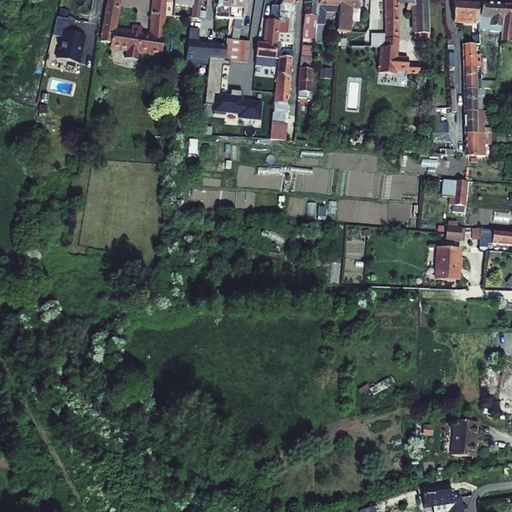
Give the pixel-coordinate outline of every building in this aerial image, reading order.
[(107,0),(100,42),(111,43),(110,47),(126,49),(125,59),(137,61),(138,53),(141,36),(141,30),(135,29),(134,30),(134,34),(131,33),(113,31),(118,0),(107,0)] [(150,27),(150,37),(163,39),(165,22),(165,20),(165,16),(166,10),(166,2),(166,0),(153,0),(151,27),(150,27)] [(200,12),(200,0),(192,0),(191,19),(205,20),(206,12),(200,12)] [(216,0),(215,18),(229,19),(230,9),(230,0),(216,0)] [(235,20),(232,40),(238,41),(244,0),(230,0),(230,9),(229,19),(235,20)] [(280,0),(279,19),(288,20),(289,13),(293,13),(295,13),(296,0),(280,0)] [(303,26),(302,38),(315,38),(317,17),(317,5),(317,0),(304,0),(304,4),(306,4),(304,26),(303,26)] [(336,31),(350,32),(352,9),(360,9),(360,0),(339,0),(339,7),(339,12),(336,31)] [(406,71),(406,74),(425,75),(426,67),(408,65),(409,59),(397,58),(398,39),(397,3),(397,0),(385,0),(386,34),(386,39),(385,48),(380,47),(377,74),(395,75),(396,70),(406,71)] [(421,38),(421,34),(429,34),(427,0),(406,0),(407,4),(406,12),(413,13),(414,38),(421,38)] [(452,1),(453,22),(476,23),(477,16),(478,3),(452,1)] [(169,11),(166,10),(165,16),(174,17),(175,6),(175,3),(170,2),(170,3),(169,11)] [(501,33),(504,5),(481,3),(480,17),(477,16),(476,23),(478,23),(479,26),(490,27),(489,32),(498,32),(501,33)] [(511,4),(504,5),(501,33),(500,45),(505,46),(511,46),(511,38),(511,4)] [(339,12),(339,7),(317,5),(317,17),(326,18),(326,11),(339,12)] [(52,56),(82,63),(88,34),(74,31),(76,19),(61,16),(52,56)] [(315,44),(321,44),(323,26),(325,26),(326,18),(317,17),(315,38),(315,44)] [(281,43),(293,44),(294,33),(292,33),(287,33),(288,20),(279,19),(279,21),(277,43),(281,43)] [(257,44),(256,58),(275,60),(275,59),(276,50),(277,43),(279,21),(268,21),(265,45),(257,44)] [(189,29),(185,67),(196,68),(196,64),(208,65),(208,58),(221,59),(225,60),(226,46),(201,44),(198,44),(198,40),(198,30),(189,29)] [(0,33),(0,84),(5,86),(17,37),(0,33)] [(386,34),(370,34),(370,47),(380,47),(385,48),(386,39),(386,34)] [(163,41),(163,39),(150,37),(141,36),(138,53),(162,57),(163,41)] [(238,63),(239,57),(241,42),(238,41),(232,40),(226,39),(226,46),(225,60),(226,61),(238,63)] [(339,39),(338,46),(346,47),(346,40),(339,39)] [(239,57),(247,57),(248,43),(241,42),(239,57)] [(463,45),(463,67),(480,67),(480,55),(475,55),(475,45),(473,45),(463,45)] [(314,59),(315,47),(301,46),(301,58),(314,59)] [(277,73),(277,76),(291,77),(293,52),(283,51),(283,52),(280,52),(280,51),(276,50),(275,59),(278,60),(277,73)] [(208,65),(207,88),(219,89),(221,59),(208,58),(208,65)] [(256,58),(255,66),(275,68),(275,60),(256,58)] [(297,98),(308,99),(307,102),(311,102),(312,94),(311,93),(314,59),(301,58),(297,98)] [(480,82),(480,89),(484,89),(495,89),(496,82),(488,82),(488,58),(482,58),(482,82),(480,82)] [(480,67),(463,67),(464,90),(480,89),(480,82),(480,79),(476,79),(476,74),(480,74),(480,67)] [(320,69),(319,78),(331,79),(332,70),(320,69)] [(291,77),(277,76),(273,113),(272,113),(270,140),(286,141),(291,77)] [(464,112),(482,111),(481,96),(484,96),(484,89),(480,89),(464,90),(464,112)] [(464,112),(465,134),(484,134),(486,134),(492,134),(492,129),(484,128),(484,111),(482,111),(464,112)] [(432,134),(448,134),(448,123),(440,123),(440,113),(432,113),(432,134)] [(433,143),(448,143),(448,134),(432,134),(433,143)] [(465,134),(465,156),(485,156),(484,134),(465,134)] [(188,154),(196,155),(197,140),(189,139),(188,154)] [(443,181),(442,197),(449,198),(451,181),(443,181)] [(453,206),(464,207),(467,182),(451,181),(449,198),(449,206),(453,206)] [(445,240),(460,241),(461,229),(457,228),(447,227),(446,227),(446,233),(445,240)] [(479,247),(487,248),(487,244),(511,245),(511,232),(480,230),(479,247)] [(437,247),(435,280),(455,282),(456,269),(459,269),(460,249),(437,247)] [(498,400),(511,401),(511,363),(503,362),(498,400)] [(370,389),(373,395),(392,385),(388,379),(370,389)] [(451,455),(473,458),(475,431),(477,431),(478,423),(455,420),(451,455)] [(408,424),(407,434),(416,435),(415,425),(408,424)] [(415,425),(416,435),(432,436),(432,425),(415,425)] [(441,511),(448,511),(462,511),(460,497),(457,498),(457,496),(453,497),(452,490),(422,494),(424,509),(433,508),(433,511),(441,511)]
